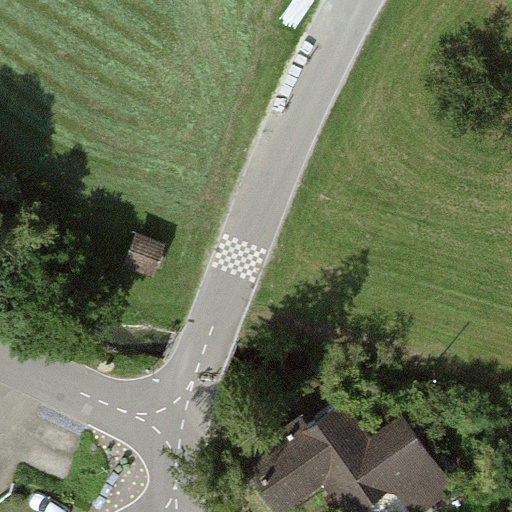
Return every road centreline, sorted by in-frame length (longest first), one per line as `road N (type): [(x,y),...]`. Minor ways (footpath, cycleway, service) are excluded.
road 1 (residential): [(181,421),(300,111),(362,0)]
road 2 (residential): [(0,363),(128,414),(181,421)]
